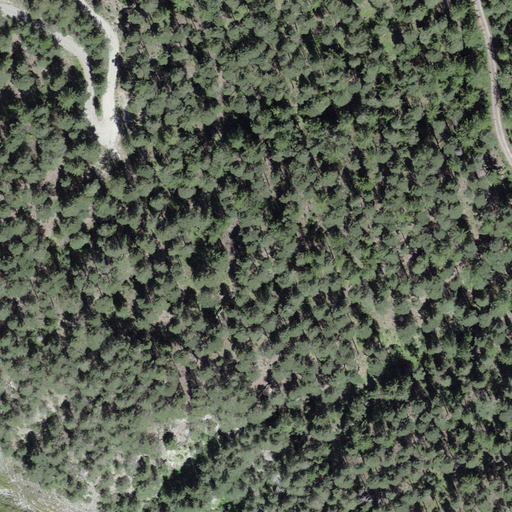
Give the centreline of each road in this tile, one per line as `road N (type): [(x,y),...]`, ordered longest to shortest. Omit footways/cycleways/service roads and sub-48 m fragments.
road 1 (track): [(0,9),(97,65),(94,127),(103,131),(120,67),(116,39),(84,0)]
road 2 (track): [(485,0),(506,53),(511,142)]
